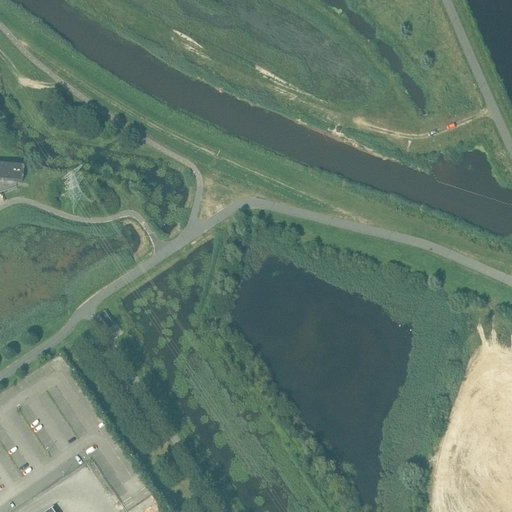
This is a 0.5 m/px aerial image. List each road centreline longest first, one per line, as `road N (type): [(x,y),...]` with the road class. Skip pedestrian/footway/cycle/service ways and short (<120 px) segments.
road 1 (track): [(0,24),(171,134),(425,243)]
road 2 (unclassified): [(260,202),(233,207),(85,306)]
road 3 (unclassified): [(260,202),(425,243)]
road 4 (unclassified): [(447,0),(511,149)]
road 5 (track): [(356,123),(416,141),(494,111)]
